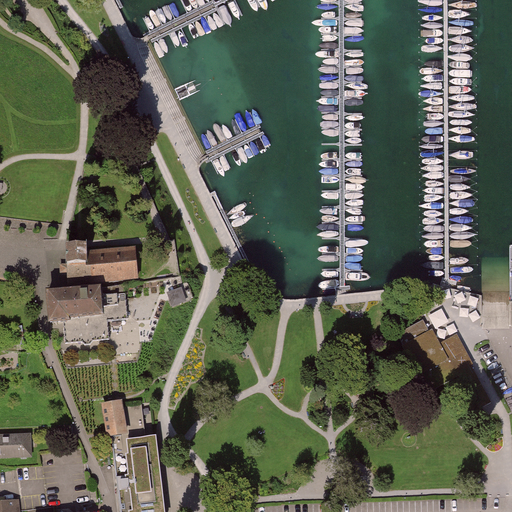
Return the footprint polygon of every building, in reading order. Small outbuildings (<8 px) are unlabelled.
[(67,287),(138,282),(136,250),(85,253),(84,248),(66,249),(68,271),(66,271),(67,287)] [(111,288),(48,294),(51,322),(63,321),(65,344),(82,342),(85,345),(90,345),(93,341),(104,340),(110,340),(108,322),(127,320),(125,294),(111,295),(111,288)] [(170,294),(174,308),(188,304),(184,290),(170,294)] [(406,339),(431,330),(427,321),(403,329),(406,339)] [(432,333),(403,348),(428,393),(461,375),(479,410),(491,403),(456,338),(439,347),(432,333)] [(111,433),(119,511),(164,511),(156,437),(145,438),(141,404),(119,407),(123,431),(111,433)] [(107,408),(111,433),(123,431),(119,407),(118,406),(107,408)] [(0,436),(0,458),(32,458),(31,436),(0,436)] [(96,489),(89,490),(91,504),(97,503),(96,489)] [(0,511),(18,511),(17,500),(0,501),(0,511)]
